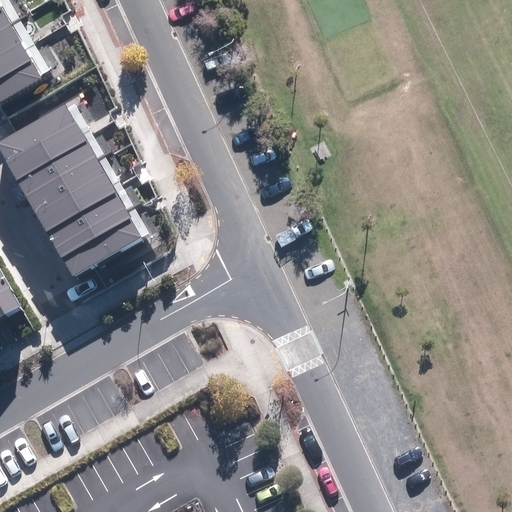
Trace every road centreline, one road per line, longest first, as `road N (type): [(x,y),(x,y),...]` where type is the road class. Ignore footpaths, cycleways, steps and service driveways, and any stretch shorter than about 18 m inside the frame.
road 1 (residential): [(139,0),(263,266)]
road 2 (residential): [(263,266),(376,511)]
road 3 (residential): [(90,363),(263,266)]
road 4 (residential): [(90,363),(0,201)]
